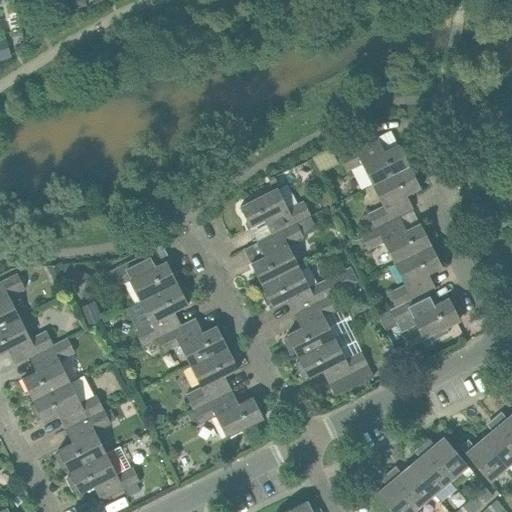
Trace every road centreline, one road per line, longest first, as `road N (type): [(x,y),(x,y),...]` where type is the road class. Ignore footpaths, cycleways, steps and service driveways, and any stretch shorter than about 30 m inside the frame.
road 1 (residential): [(188,215),(303,445)]
road 2 (residential): [(419,134),(441,182),(435,205),(502,342)]
road 3 (residential): [(303,445),(502,342)]
road 4 (residential): [(176,511),(303,445)]
